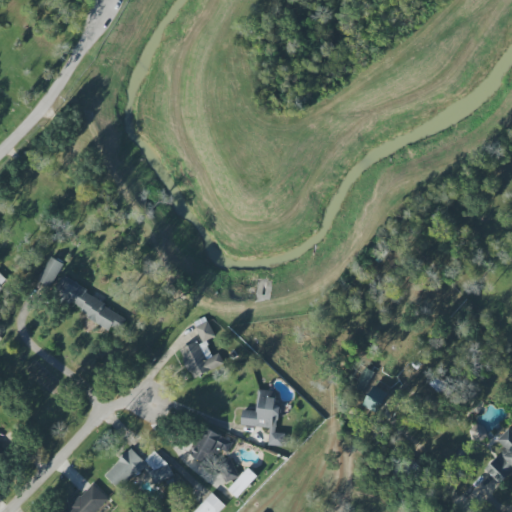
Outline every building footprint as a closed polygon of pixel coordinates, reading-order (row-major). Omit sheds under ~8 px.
[(37,280),(50,288),(64,264),(51,256),(37,280)] [(224,364),(219,353),(212,356),(205,341),(215,337),(208,320),(195,326),(202,341),(180,350),(192,378),(224,364)] [(379,414),(389,393),(373,385),(363,406),(379,414)] [(241,425),(270,428),(268,445),(284,446),(285,434),(277,433),(279,405),(275,405),(276,392),(259,390),(257,411),(242,410),(241,425)] [(188,454),(209,466),(219,448),(227,453),(233,443),(204,426),(188,454)] [(486,469),(500,484),(511,473),(511,430),(510,428),(497,440),(506,449),(486,469)] [(155,485),(173,476),(167,464),(154,450),(144,461),(132,449),(129,451),(105,476),(119,489),(125,486),(137,474),(147,469),(155,485)] [(228,490),(238,498),(258,476),(249,468),(228,490)] [(96,511),(109,499),(92,483),(65,511),(96,511)] [(219,511),(225,506),(212,493),(194,511),(219,511)]
